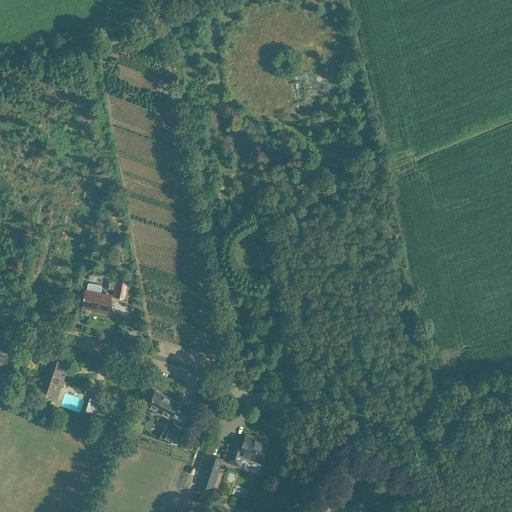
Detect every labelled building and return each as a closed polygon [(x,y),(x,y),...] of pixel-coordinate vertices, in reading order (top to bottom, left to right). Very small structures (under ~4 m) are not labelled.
[(128,282),(117,280),(113,297),(125,299),(128,282)] [(84,297),(82,307),(83,307),(83,304),(97,307),(97,310),(108,312),(110,302),(111,295),(101,293),(102,287),(101,285),(89,283),(88,284),(87,290),(85,290),(84,297)] [(51,358),(48,368),(40,390),(56,396),(62,381),(58,379),(64,363),(51,358)] [(146,396),(142,403),(148,406),(159,412),(169,418),(173,411),(178,402),(167,397),(166,399),(155,393),(151,399),(146,396)] [(90,398),(86,412),(97,416),(102,402),(90,398)] [(81,420),(89,423),(91,416),(83,414),(81,420)] [(136,433),(140,424),(143,419),(137,417),(130,431),(136,433)] [(165,430),(161,436),(176,444),(185,429),(173,422),(168,431),(165,430)] [(234,440),(231,450),(227,462),(239,466),(243,455),(261,461),(267,444),(245,436),(243,443),(234,440)] [(204,452),(198,471),(203,473),(200,485),(213,489),(219,470),(223,459),(204,452)] [(239,496),(242,508),(250,505),(247,494),(239,496)]
